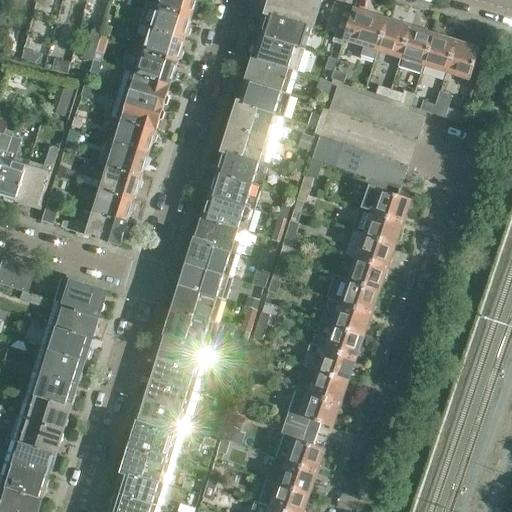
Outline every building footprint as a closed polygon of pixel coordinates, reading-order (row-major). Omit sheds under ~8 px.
[(159,0),(158,4),(193,15),(196,14),(198,7),(196,4),(197,0),(159,0)] [(269,10),(267,15),(290,22),(296,0),(272,0),(269,1),(267,9),(269,10)] [(296,0),(290,22),(312,29),(315,30),(322,7),(318,6),(320,0),(296,0)] [(158,4),(150,28),(186,38),(186,37),(189,36),(191,29),(189,27),(193,15),(158,4)] [(327,30),(336,33),(344,35),(352,9),(335,4),(327,30)] [(365,13),(352,9),(343,38),(355,42),(355,44),(378,51),(388,19),(365,12),(365,13)] [(262,34),(261,35),(306,49),(312,29),(290,22),(267,15),(265,23),(263,22),(260,33),(262,34)] [(388,19),(378,51),(401,58),(411,27),(388,19)] [(148,36),(143,51),(178,62),(179,60),(182,59),(184,52),(182,49),(186,38),(150,28),(142,25),(139,33),(148,36)] [(104,26),(100,38),(108,40),(112,28),(104,26)] [(411,27),(401,58),(423,66),(433,34),(411,27)] [(433,34),(423,66),(446,73),(456,41),(433,34)] [(254,56),(254,57),(299,71),(306,49),(261,35),(257,47),(254,47),(252,54),(254,56)] [(100,38),(97,49),(104,52),(108,40),(100,38)] [(456,41),(446,73),(465,79),(465,76),(471,78),(481,49),(456,41)] [(37,47),(26,44),(22,60),(33,63),(37,47)] [(143,51),(136,73),(172,84),(172,83),(175,82),(177,75),(175,73),(178,62),(143,51)] [(319,80),(329,83),(337,58),(327,55),(319,80)] [(247,79),(247,80),(292,94),(299,71),(254,57),(250,69),(247,70),(245,77),(247,79)] [(69,74),(72,62),(55,58),(52,70),(69,74)] [(69,74),(81,77),(85,62),(73,58),(72,62),(69,74)] [(100,63),(93,61),(90,71),(97,74),(100,63)] [(334,69),(331,78),(345,82),(348,74),(334,69)] [(127,70),(119,93),(164,107),(165,106),(167,105),(170,98),(168,95),(172,84),(136,73),(127,70)] [(329,83),(319,80),(316,79),(312,92),(325,96),(329,83)] [(240,102),(240,104),(284,118),(292,94),(247,80),(244,91),(242,91),(238,102),(240,102)] [(97,86),(87,83),(83,95),(93,99),(97,86)] [(52,111),(66,116),(75,88),(60,84),(52,111)] [(391,89),(379,85),(376,94),(388,98),(391,89)] [(338,86),(330,109),(341,113),(349,90),(338,86)] [(404,93),(391,89),(388,98),(401,102),(404,93)] [(349,90),(341,113),(352,117),(360,94),(349,90)] [(440,91),(436,104),(433,113),(445,117),(446,116),(449,107),(453,95),(440,91)] [(119,93),(112,115),(122,119),(157,130),(160,120),(163,120),(165,113),(163,110),(164,107),(119,93)] [(360,94),(352,117),(363,121),(371,98),(360,94)] [(419,99),(413,97),(411,106),(417,108),(419,99)] [(371,98),(363,121),(374,124),(382,102),(371,98)] [(436,104),(425,100),(421,109),(433,113),(436,104)] [(382,102),(374,124),(385,128),(393,106),(382,102)] [(233,125),(232,128),(277,142),(284,118),(240,104),(236,116),(233,116),(231,123),(233,125)] [(393,106),(385,128),(396,132),(404,109),(393,106)] [(449,107),(446,116),(462,121),(464,112),(449,107)] [(404,109),(396,132),(407,136),(415,113),(404,109)] [(306,124),(315,127),(319,115),(310,112),(306,124)] [(87,116),(77,113),(73,125),(83,128),(87,116)] [(415,113),(407,136),(418,140),(426,117),(415,113)] [(122,119),(115,141),(150,152),(153,143),(156,141),(158,135),(156,133),(157,130),(122,119)] [(67,141),(68,141),(78,144),(82,132),(71,128),(67,141)] [(228,140),(225,149),(270,163),(277,142),(232,128),(231,130),(228,131),(226,137),(228,140)] [(295,147),(307,152),(312,138),(300,133),(295,147)] [(12,135),(11,139),(0,176),(0,195),(5,197),(6,200),(13,202),(16,200),(17,200),(29,165),(15,160),(22,138),(12,135)] [(0,176),(11,139),(2,136),(0,141),(0,176)] [(321,136),(313,158),(324,162),(332,140),(321,136)] [(332,140),(324,162),(335,166),(343,143),(332,140)] [(115,141),(107,165),(142,176),(146,165),(149,165),(151,158),(149,156),(150,152),(115,141)] [(343,143),(335,166),(346,170),(354,147),(343,143)] [(29,165),(17,200),(20,201),(20,204),(27,207),(30,204),(41,207),(49,182),(52,172),(60,149),(51,146),(43,170),(29,165)] [(354,147),(346,170),(357,174),(365,151),(354,147)] [(220,164),(218,171),(253,183),(263,186),(270,163),(225,149),(224,153),(223,152),(219,163),(220,164)] [(365,151),(357,174),(368,177),(376,155),(365,151)] [(376,155),(368,177),(379,181),(387,159),(376,155)] [(292,169),(301,172),(305,160),(296,157),(292,169)] [(387,159),(379,181),(390,185),(398,162),(387,159)] [(398,162),(390,185),(401,189),(409,166),(398,162)] [(60,165),(57,174),(72,179),(75,170),(60,165)] [(82,183),(100,189),(100,188),(135,199),(138,189),(141,188),(144,181),(141,179),(142,176),(107,165),(103,180),(85,175),(82,183)] [(214,186),(211,194),(256,209),(263,186),(253,183),(218,171),(217,176),(214,177),(211,184),(214,186)] [(310,190),(315,178),(305,175),(301,188),(310,190)] [(284,192),(293,195),(297,186),(288,183),(284,192)] [(135,199),(100,188),(100,189),(93,210),(128,221),(131,211),(135,210),(136,204),(135,201),(135,199)] [(306,203),(310,191),(301,188),(297,200),(306,203)] [(378,193),(372,211),(403,222),(411,199),(381,188),(380,193),(378,193)] [(52,199),(61,202),(64,203),(67,194),(55,190),(52,199)] [(207,209),(204,217),(249,231),(256,209),(211,194),(210,199),(206,200),(204,207),(207,209)] [(50,198),(42,220),(54,224),(61,202),(52,199),(50,198)] [(277,216),(286,219),(290,207),(281,204),(277,216)] [(64,221),(62,227),(86,234),(121,245),(124,234),(128,233),(130,227),(128,223),(128,221),(93,210),(89,224),(81,222),(64,221)] [(372,211),(364,234),(396,245),(403,222),(372,211)] [(270,238),(279,241),(286,219),(277,216),(270,238)] [(200,232),(197,241),(241,255),(249,231),(204,217),(203,221),(201,221),(198,231),(200,232)] [(296,236),(300,224),(291,221),(287,233),(296,236)] [(344,253),(356,257),(388,268),(396,245),(364,234),(352,230),(344,253)] [(292,249),(296,236),(287,233),(283,246),(292,249)] [(193,254),(190,263),(234,277),(241,255),(197,241),(196,244),(192,245),(190,252),(193,254)] [(261,261),(272,264),(276,251),(265,247),(261,261)] [(280,256),(279,257),(272,280),(281,283),(289,259),(280,256)] [(356,257),(348,279),(380,290),(388,268),(356,257)] [(0,269),(0,283),(17,289),(36,295),(42,271),(33,268),(33,269),(24,267),(24,268),(2,261),(0,269)] [(254,283),(265,287),(273,265),(261,261),(254,283)] [(186,276),(183,285),(227,300),(234,277),(190,263),(189,266),(186,267),(183,274),(186,276)] [(60,285),(55,301),(99,314),(100,312),(103,312),(105,304),(103,302),(106,293),(63,278),(60,285)] [(331,289),(328,299),(372,313),(380,290),(348,279),(343,293),(331,289)] [(281,283),(272,280),(268,293),(277,296),(281,283)] [(176,307),(176,308),(220,323),(227,300),(183,285),(179,297),(176,298),(174,305),(176,307)] [(48,299),(17,289),(14,297),(45,306),(48,299)] [(246,306),(258,310),(261,301),(249,297),(246,306)] [(328,299),(320,320),(364,335),(372,313),(328,299)] [(55,301),(48,324),(92,337),(92,336),(94,336),(97,326),(96,325),(99,314),(55,301)] [(169,330),(168,332),(213,346),(220,323),(176,308),(172,320),(169,321),(166,328),(169,330)] [(262,312),(258,325),(267,328),(272,314),(262,312)] [(234,327),(238,328),(251,333),(253,325),(237,320),(234,327)] [(48,324),(41,347),(84,361),(85,359),(88,358),(91,351),(88,349),(92,337),(48,324)] [(311,343),(356,358),(364,335),(332,324),(328,336),(317,332),(313,343),(311,343)] [(238,328),(227,325),(224,334),(235,337),(238,328)] [(267,328),(258,325),(254,336),(263,339),(267,328)] [(162,354),(161,355),(206,369),(213,346),(168,332),(165,342),(163,342),(160,353),(162,354)] [(311,343),(303,365),(305,366),(348,381),(356,358),(311,343)] [(41,347),(34,370),(77,384),(78,381),(81,381),(83,374),(81,371),(84,361),(41,347)] [(154,376),(154,378),(198,392),(206,369),(161,355),(157,366),(155,366),(152,374),(154,376)] [(242,359),(239,369),(249,372),(252,362),(242,359)] [(305,366),(302,378),(298,389),(309,393),(340,403),(348,381),(305,366)] [(227,376),(236,379),(239,370),(230,367),(227,376)] [(34,370),(26,393),(70,407),(71,404),(73,405),(76,395),(74,394),(77,384),(34,370)] [(227,376),(225,375),(222,383),(234,387),(236,379),(227,376)] [(147,399),(147,400),(191,414),(198,392),(154,378),(150,389),(147,389),(145,396),(147,399)] [(26,393),(19,415),(63,429),(64,428),(67,428),(69,419),(67,417),(70,407),(26,393)] [(289,411),(285,423),(317,433),(321,422),(332,426),(340,403),(309,393),(301,415),(289,411)] [(229,402),(215,397),(213,405),(226,410),(229,402)] [(140,422),(140,423),(184,437),(191,414),(147,400),(143,411),(141,411),(138,422),(140,422)] [(19,415),(12,438),(56,453),(59,443),(62,442),(64,434),(62,432),(63,429),(19,415)] [(133,445),(133,446),(177,460),(184,437),(140,423),(136,435),(133,436),(130,442),(133,445)] [(317,433),(285,423),(281,434),(293,439),(286,461),(317,471),(325,448),(313,444),(317,433)] [(227,429),(223,440),(224,440),(231,443),(233,443),(242,446),(246,435),(227,429)] [(205,437),(203,443),(214,447),(216,440),(205,437)] [(12,438),(5,461),(49,475),(52,466),(54,466),(57,455),(55,455),(56,453),(12,438)] [(200,451),(203,443),(191,439),(188,447),(200,451)] [(219,453),(229,457),(233,443),(231,443),(224,440),(219,453)] [(125,469),(170,484),(175,485),(178,476),(173,474),(177,460),(133,446),(132,449),(128,450),(126,457),(128,460),(125,469)] [(5,461),(0,476),(0,485),(41,498),(45,489),(48,488),(51,480),(48,478),(49,475),(5,461)] [(286,461),(278,484),(309,494),(317,471),(286,461)] [(121,483),(118,493),(162,507),(170,484),(125,469),(124,473),(121,474),(119,481),(121,483)] [(210,486),(219,490),(224,476),(214,473),(210,486)] [(196,483),(187,481),(185,488),(193,491),(196,483)] [(278,484),(270,506),(286,511),(302,511),(309,494),(278,484)] [(0,485),(0,510),(5,511),(37,511),(41,511),(43,503),(41,501),(41,498),(0,485)] [(205,500),(215,503),(219,490),(210,486),(205,500)] [(114,506),(111,511),(160,511),(162,507),(118,493),(117,495),(114,497),(112,503),(114,506)] [(193,511),(195,508),(180,503),(177,511),(179,511),(193,511)]
